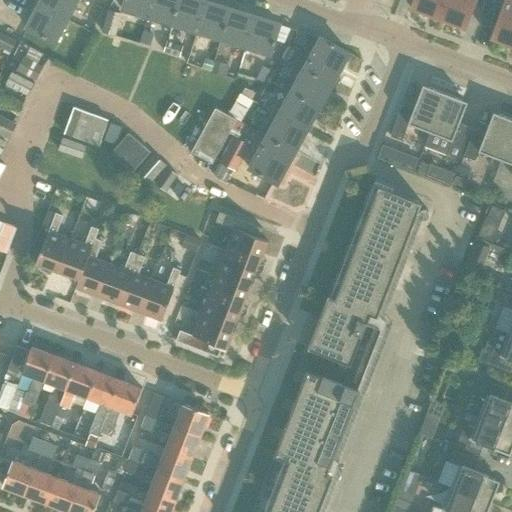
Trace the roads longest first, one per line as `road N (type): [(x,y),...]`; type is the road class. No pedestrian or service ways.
road 1 (residential): [(349,511),(448,215),(443,197),(349,158)]
road 2 (residential): [(250,394),(0,311)]
road 3 (residential): [(250,394),(336,162),(349,158)]
road 4 (residential): [(349,158),(361,153),(404,40)]
road 5 (residential): [(221,511),(254,431),(250,394)]
